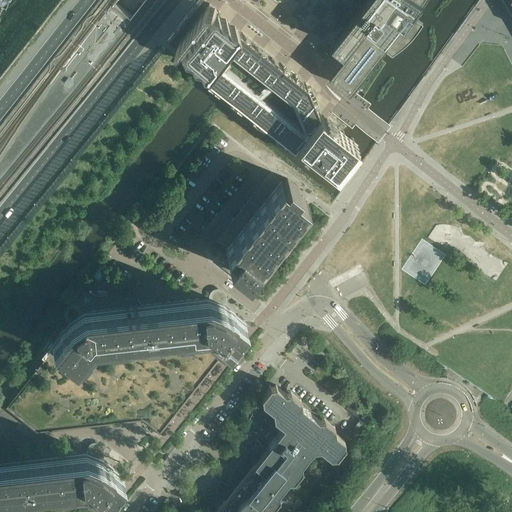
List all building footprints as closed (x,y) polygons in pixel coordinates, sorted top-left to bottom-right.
[(66,0),(99,25),(101,22),(105,25),(112,15),(109,12),(115,5),(108,0),(66,0)] [(350,51),(331,74),(352,90),(385,49),(393,55),(394,54),(395,53),(397,52),(398,51),(400,50),(401,49),(402,48),(404,47),(405,46),(406,45),(407,44),(408,42),(410,41),(411,40),(412,39),(413,38),(414,36),(415,35),(416,34),(417,32),(418,31),(419,30),(420,28),(421,27),(422,25),(423,24),(409,15),(414,8),(417,10),(423,0),(366,0),(362,6),(344,28),(335,40),(347,50),(348,49),(350,51)] [(210,6),(179,45),(180,46),(182,52),(188,53),(189,53),(191,58),(197,60),(198,61),(200,66),(206,67),(202,72),(208,76),(294,145),(297,140),(323,159),(336,169),(358,141),(344,131),(319,111),(308,82),(238,28),(236,22),(230,21),(229,20),(227,15),(221,14),(220,13),(217,8),(211,6),(210,6)] [(148,65),(164,44),(130,18),(125,25),(121,22),(114,32),(117,35),(114,38),(148,65)] [(248,274),(308,199),(296,190),(300,186),(288,177),(285,181),(281,178),(272,171),(217,240),(226,247),(228,248),(231,251),(226,257),(228,258),(223,264),(241,280),(245,276),(247,273),(248,274)] [(237,311),(230,306),(230,307),(226,304),(225,303),(227,299),(227,295),(226,292),(225,290),(223,288),(220,287),(217,287),(214,288),(212,290),(210,292),(210,295),(210,296),(209,296),(200,297),(92,309),(84,310),(82,311),(82,309),(81,307),(78,305),(76,304),(73,303),(70,304),(68,306),(66,309),(66,311),(66,314),(66,317),(70,320),(65,326),(64,325),(60,330),(61,331),(52,342),(55,345),(58,347),(75,360),(81,355),(82,355),(90,346),(89,345),(93,340),(110,338),(110,339),(123,337),(123,336),(129,334),(136,333),(143,334),(143,335),(156,334),(156,333),(162,330),(170,329),(176,330),(177,331),(189,330),(189,329),(206,327),(211,331),(211,332),(220,339),(221,339),(229,342),(246,320),(244,319),(237,312),(236,312),(237,311)] [(221,355),(220,353),(229,342),(221,339),(220,339),(211,332),(211,331),(206,327),(189,329),(189,330),(177,331),(176,330),(170,329),(162,330),(156,333),(156,334),(143,335),(143,334),(136,333),(129,334),(123,336),(123,337),(110,339),(110,338),(93,340),(89,345),(90,346),(82,355),(81,355),(75,360),(58,347),(55,345),(52,342),(50,341),(44,349),(46,350),(42,355),(44,357),(38,365),(36,364),(4,404),(37,428),(143,417),(144,419),(143,420),(146,423),(144,425),(150,429),(153,426),(160,431),(221,355)] [(272,507),(280,496),(280,491),(289,479),(294,478),(295,478),(303,468),(303,467),(302,462),(314,448),(321,447),(332,456),(332,455),(337,455),(346,444),(345,439),(345,438),(336,431),(335,426),(336,425),(325,417),(319,418),(302,404),(302,399),(291,390),(286,391),(277,384),(276,384),(271,384),(262,395),(263,401),(274,410),(275,416),(274,417),(284,425),(267,446),(263,444),(262,444),(260,444),(258,445),(256,445),(255,446),(253,446),(251,448),(249,448),(248,449),(246,451),(245,452),(244,454),(243,455),(240,459),(237,463),(235,466),(234,468),(231,475),(230,477),(229,480),(228,481),(226,481),(220,478),(216,490),(222,492),(224,493),(223,495),(226,498),(214,511),(262,511),(266,508),(272,507)] [(367,415),(350,401),(346,407),(362,420),(367,415)] [(113,465),(114,464),(108,459),(108,460),(103,456),(105,453),(105,449),(104,446),(103,443),(101,441),(98,440),(95,440),(92,441),(90,443),(88,445),(88,448),(88,450),(87,450),(0,459),(0,491),(0,490),(7,488),(14,487),(21,488),(21,489),(34,488),(34,487),(40,484),(47,483),(54,484),(54,485),(67,484),(67,483),(84,481),(89,485),(88,486),(98,494),(99,493),(106,496),(124,474),(113,465)]
